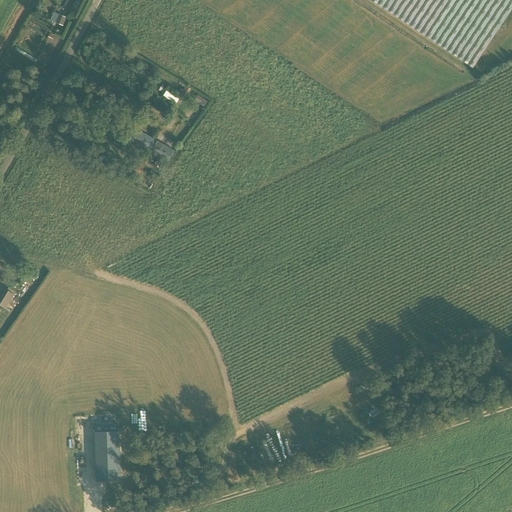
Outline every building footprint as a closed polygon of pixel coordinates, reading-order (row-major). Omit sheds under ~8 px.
[(511,9),(511,0),(370,0),(473,68),(511,9)] [(51,20),(64,25),(67,16),(54,11),(51,20)] [(185,98),(191,88),(186,85),(180,95),(185,98)] [(177,102),(180,95),(166,90),(164,97),(177,102)] [(129,140),(147,150),(148,150),(154,139),(136,129),(129,140)] [(154,139),(148,150),(144,157),(153,162),(157,156),(167,162),(174,151),(154,139)] [(14,295),(7,291),(3,289),(0,294),(0,304),(5,308),(14,295)] [(0,416),(179,413),(178,357),(94,358),(93,347),(150,346),(149,305),(60,307),(61,348),(83,348),(83,359),(19,361),(19,375),(8,375),(8,383),(0,383),(0,463),(76,462),(75,431),(0,432),(0,416)] [(118,433),(94,433),(94,483),(118,483),(118,433)] [(0,508),(83,506),(83,484),(75,484),(75,476),(0,478),(0,508)]
